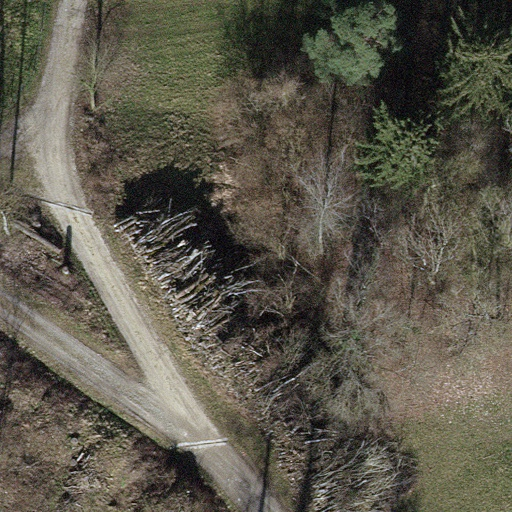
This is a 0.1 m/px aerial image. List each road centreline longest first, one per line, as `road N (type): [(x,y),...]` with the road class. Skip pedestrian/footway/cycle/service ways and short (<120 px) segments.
road 1 (track): [(82,0),(62,163),(131,323),(262,511)]
road 2 (track): [(0,302),(172,385)]
